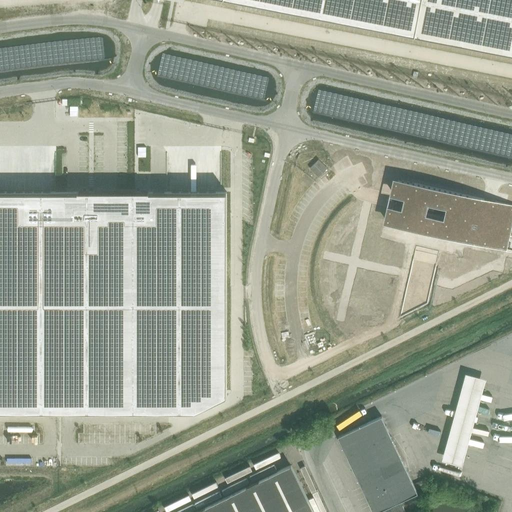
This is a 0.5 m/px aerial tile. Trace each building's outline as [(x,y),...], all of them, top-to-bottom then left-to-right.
[(511,0),(234,0),(243,2),(244,2),(244,1),(511,53),(511,0)] [(388,197),(386,212),(391,213),(389,225),(503,247),(507,208),(394,186),(393,192),(393,198),(388,197)] [(0,410),(59,411),(61,411),(168,411),(196,411),(226,396),(226,395),(226,392),(226,389),(226,192),(221,192),(220,192),(167,192),(166,192),(151,192),(149,192),(149,191),(78,191),(78,192),(67,192),(56,192),(55,192),(0,192),(0,410)] [(436,461),(457,467),(483,375),(461,369),(436,461)] [(344,436),(379,511),(383,511),(423,494),(387,416),(344,436)] [(319,511),(297,466),(203,511),(319,511)]
